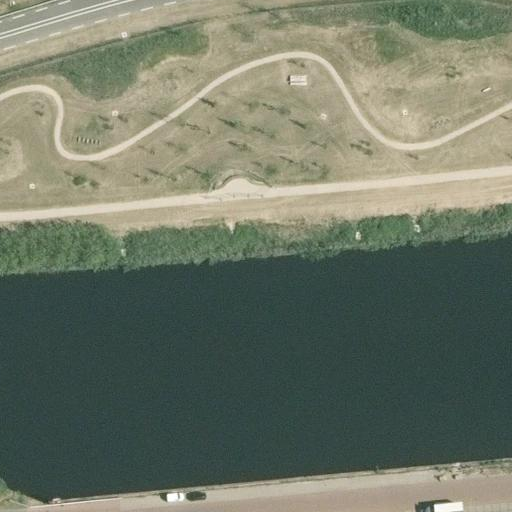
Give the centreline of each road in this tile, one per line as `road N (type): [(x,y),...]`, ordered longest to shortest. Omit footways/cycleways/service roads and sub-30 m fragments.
road 1 (unclassified): [(197,511),(511,486)]
road 2 (primary): [(124,0),(0,36)]
